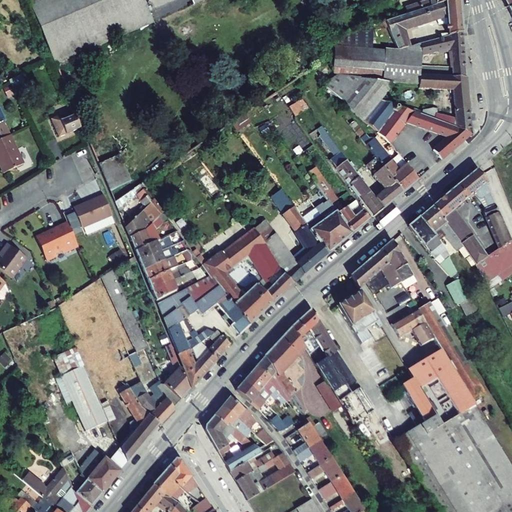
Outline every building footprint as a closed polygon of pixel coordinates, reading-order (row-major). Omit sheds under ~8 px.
[(153,22),(143,0),(27,0),(55,64),(153,22)] [(384,22),(392,40),(397,51),(408,48),(403,30),(436,20),(438,25),(447,25),(448,36),(462,33),(459,0),(453,0),(407,14),(384,22)] [(453,0),(426,0),(405,7),(407,14),(453,0)] [(511,0),(503,0),(508,9),(511,6),(511,0)] [(387,42),(392,40),(384,22),(358,31),(363,44),(379,38),(382,44),(387,42)] [(452,68),(451,61),(436,59),(433,53),(451,49),(463,46),(462,33),(448,36),(420,44),(423,56),(426,55),(432,66),(452,68)] [(396,74),(397,51),(334,45),(334,48),(330,40),(321,43),(332,70),(396,74)] [(397,51),(392,40),(387,42),(390,48),(397,51)] [(396,74),(420,75),(423,56),(420,44),(408,48),(397,51),(396,74)] [(451,61),(452,68),(453,69),(465,69),(463,46),(451,49),(451,61)] [(451,49),(433,53),(436,59),(451,61),(451,49)] [(466,78),(465,69),(453,69),(452,68),(452,77),(466,78)] [(394,83),(395,83),(396,74),(332,70),(334,74),(337,74),(393,83),(394,83)] [(441,161),(471,135),(456,128),(435,120),(428,117),(421,114),(380,101),(393,83),(337,74),(323,85),(347,107),(378,134),(388,144),(406,123),(412,125),(445,137),(447,139),(433,151),(441,161)] [(419,85),(420,75),(396,74),(395,83),(419,85)] [(24,83),(20,75),(9,80),(13,88),(24,83)] [(452,77),(420,75),(419,85),(418,89),(452,90),(454,111),(469,111),(466,78),(452,77)] [(8,99),(13,96),(9,87),(4,90),(8,99)] [(274,103),(271,99),(258,108),(261,112),(274,103)] [(288,108),(294,117),(307,109),(301,99),(288,108)] [(428,117),(435,120),(436,114),(437,109),(432,109),(422,111),(421,114),(428,117)] [(58,138),(80,129),(72,111),(51,119),(58,138)] [(471,135),(469,111),(454,111),(455,119),(436,114),(435,120),(456,128),(471,135)] [(238,134),(245,131),(237,119),(231,123),(238,134)] [(289,142),(299,138),(292,120),(282,124),(289,142)] [(0,139),(10,135),(4,122),(0,124),(0,139)] [(441,161),(433,151),(412,125),(388,144),(398,155),(417,180),(441,161)] [(259,131),(256,127),(245,132),(245,131),(238,134),(245,142),(247,141),(247,138),(259,131)] [(359,178),(321,127),(316,130),(320,136),(319,137),(334,157),(329,161),(348,186),(359,178)] [(371,142),(360,128),(355,132),(365,146),(371,142)] [(23,164),(10,135),(0,139),(0,166),(3,173),(23,164)] [(402,193),(417,180),(398,155),(391,160),(375,139),(371,142),(365,146),(375,158),(402,193)] [(315,150),(312,146),(306,150),(309,154),(315,150)] [(30,164),(26,152),(20,154),(24,166),(30,164)] [(120,156),(98,165),(114,202),(134,189),(120,156)] [(402,193),(375,158),(366,166),(385,191),(375,199),(383,209),(389,204),(402,193)] [(330,205),(337,200),(329,189),(314,168),(308,173),(323,195),(327,201),(330,205)] [(468,256),(469,257),(474,264),(476,266),(485,282),(486,283),(497,276),(501,282),(511,274),(511,267),(511,266),(511,264),(511,244),(510,241),(485,184),(486,183),(475,170),(432,207),(462,248),(468,256)] [(370,193),(359,178),(348,186),(359,201),(370,193)] [(134,220),(125,228),(129,238),(144,231),(163,213),(142,184),(134,189),(114,202),(117,209),(136,196),(140,199),(142,202),(143,206),(131,217),(134,220)] [(329,189),(337,200),(340,198),(333,187),(329,189)] [(301,219),(280,191),(270,198),(294,233),(304,249),(292,259),(264,221),(253,230),(254,230),(265,245),(270,253),(284,275),(293,285),(294,285),(327,255),(306,225),(301,219)] [(375,199),(370,193),(359,201),(372,218),(383,209),(375,199)] [(115,223),(103,196),(73,208),(82,228),(92,224),(95,232),(115,223)] [(318,214),(340,244),(352,234),(337,214),(330,205),(327,201),(322,205),(321,203),(314,209),(314,210),(318,214)] [(352,234),(369,220),(355,201),(337,214),(352,234)] [(462,248),(432,207),(419,218),(433,235),(439,230),(444,237),(456,252),(458,251),(462,248)] [(314,217),(318,214),(314,210),(301,219),(306,225),(313,220),(314,217)] [(144,231),(129,238),(135,252),(159,241),(154,232),(162,224),(166,230),(167,229),(172,225),(169,220),(163,213),(144,231)] [(178,214),(169,220),(172,225),(176,230),(185,223),(178,214)] [(327,255),(340,244),(318,214),(314,217),(313,220),(306,225),(327,255)] [(433,235),(419,218),(408,227),(434,259),(439,254),(444,260),(448,256),(445,250),(438,242),(433,235)] [(55,254),(61,251),(64,252),(64,253),(77,247),(67,223),(53,229),(54,231),(47,234),(45,233),(35,238),(46,261),(56,256),(55,254)] [(85,236),(95,232),(92,224),(82,228),(85,236)] [(176,230),(172,225),(167,229),(171,235),(177,232),(176,230)] [(251,265),(270,253),(265,245),(254,230),(221,254),(232,269),(247,258),(251,265)] [(444,237),(439,230),(433,235),(438,242),(444,237)] [(170,247),(172,246),(168,236),(159,241),(135,252),(139,260),(170,247)] [(403,287),(407,284),(405,281),(413,276),(392,242),(381,251),(403,287)] [(182,254),(187,251),(181,243),(176,244),(178,248),(172,250),(170,247),(139,260),(143,271),(174,257),(182,254)] [(4,253),(0,258),(0,270),(12,279),(27,259),(7,244),(2,251),(4,253)] [(462,248),(458,251),(464,259),(468,256),(462,248)] [(182,254),(187,263),(192,261),(196,259),(192,253),(190,250),(187,251),(182,254)] [(381,251),(358,271),(366,284),(373,295),(388,284),(391,289),(397,285),(399,290),(403,287),(381,251)] [(219,252),(212,258),(225,274),(232,269),(221,254),(219,252)] [(284,275),(270,253),(251,265),(261,280),(257,285),(265,294),(284,275)] [(439,264),(444,260),(439,254),(434,259),(439,264)] [(284,275),(265,294),(257,285),(245,295),(242,291),(239,290),(238,291),(225,274),(212,258),(205,263),(200,256),(196,259),(202,267),(209,277),(211,279),(212,278),(233,306),(249,326),(293,285),(284,275)] [(135,257),(125,263),(128,268),(137,262),(135,257)] [(168,271),(178,267),(174,257),(143,271),(147,281),(168,271)] [(474,264),(469,257),(466,259),(471,267),(474,264)] [(190,267),(188,268),(190,273),(198,269),(192,261),(187,263),(190,267)] [(447,267),(452,276),(456,274),(451,264),(447,267)] [(190,273),(188,268),(179,272),(170,276),(168,271),(147,281),(152,292),(172,281),(190,273)] [(172,281),(152,292),(156,302),(176,292),(174,285),(195,277),(197,280),(205,276),(200,268),(198,269),(190,273),(172,281)] [(101,278),(108,293),(127,334),(136,353),(144,349),(148,348),(112,271),(101,278)] [(358,290),(366,284),(358,271),(350,277),(358,290)] [(497,276),(486,283),(490,289),(501,282),(497,276)] [(229,328),(237,337),(249,326),(233,306),(212,278),(211,279),(209,277),(157,304),(168,331),(178,324),(182,322),(183,321),(176,311),(182,307),(189,317),(197,311),(201,316),(217,304),(225,315),(232,325),(229,328)] [(0,299),(3,299),(9,291),(5,283),(0,279),(0,299)] [(456,305),(459,304),(468,299),(458,280),(446,286),(456,305)] [(403,287),(411,300),(417,297),(409,284),(403,287)] [(381,326),(361,292),(337,306),(361,345),(370,339),(365,330),(375,323),(378,328),(381,326)] [(436,298),(429,302),(437,315),(444,311),(436,298)] [(466,316),(476,311),(469,298),(468,299),(459,304),(466,316)] [(412,312),(391,325),(399,339),(412,332),(425,324),(417,310),(412,302),(408,305),(412,312)] [(429,302),(417,310),(425,324),(434,339),(441,351),(472,402),(485,394),(437,315),(429,302)] [(299,340),(309,331),(327,358),(340,377),(338,378),(345,389),(356,381),(319,322),(312,309),(291,328),(299,340)] [(232,325),(225,315),(221,318),(229,328),(232,325)] [(182,322),(192,339),(198,336),(194,330),(192,332),(184,320),(183,321),(182,322)] [(186,344),(178,324),(168,331),(178,355),(189,351),(186,344)] [(412,332),(420,347),(434,339),(425,324),(412,332)] [(483,337),(488,334),(484,324),(478,327),(483,337)] [(299,340),(291,328),(264,357),(288,394),(294,390),(281,374),(303,350),(302,349),(304,348),(299,340)] [(208,338),(214,334),(206,330),(198,336),(192,339),(193,340),(196,346),(201,343),(208,338)] [(194,364),(200,378),(230,345),(217,331),(214,334),(208,338),(215,344),(208,350),(201,343),(196,346),(192,348),(194,353),(198,362),(194,364)] [(136,353),(127,334),(120,337),(129,356),(136,353)] [(123,360),(129,356),(120,337),(116,339),(122,351),(124,350),(125,351),(120,354),(123,360)] [(192,348),(196,346),(193,340),(186,344),(189,351),(192,348)] [(167,376),(170,378),(163,385),(160,385),(156,387),(166,399),(172,409),(189,391),(171,346),(165,348),(174,369),(167,376)] [(53,359),(61,377),(84,366),(76,349),(53,359)] [(134,368),(149,361),(144,349),(136,353),(129,356),(134,368)] [(178,355),(191,388),(200,378),(194,364),(190,355),(189,351),(178,355)] [(407,370),(441,426),(474,406),(475,406),(472,402),(441,351),(407,370)] [(120,449),(127,464),(158,426),(159,425),(141,408),(129,390),(141,384),(134,368),(129,356),(123,360),(95,374),(93,368),(86,371),(101,406),(107,402),(119,395),(134,420),(129,424),(131,432),(133,434),(120,449)] [(12,361),(7,357),(2,362),(7,367),(12,361)] [(285,401),(286,402),(291,398),(288,394),(264,357),(256,367),(271,379),(268,382),(285,401)] [(403,362),(399,357),(389,363),(393,369),(403,362)] [(374,411),(360,388),(349,396),(345,389),(338,378),(340,377),(327,358),(315,366),(325,381),(341,407),(352,424),(374,411)] [(85,432),(108,422),(103,410),(101,406),(86,371),(84,366),(61,377),(72,401),(85,432)] [(271,398),(279,407),(285,401),(268,382),(271,379),(256,367),(249,375),(264,387),(262,389),(271,398)] [(256,396),(265,404),(271,398),(262,389),(264,387),(249,375),(242,383),(257,395),(256,396)] [(66,404),(72,401),(61,377),(55,379),(66,404)] [(129,390),(141,408),(159,425),(158,426),(160,427),(175,412),(172,409),(166,399),(156,387),(160,385),(156,377),(141,384),(129,390)] [(425,436),(440,427),(411,380),(401,386),(415,409),(408,414),(417,428),(419,427),(425,436)] [(341,407),(325,381),(316,387),(332,413),(341,407)] [(235,391),(259,411),(265,404),(256,396),(257,395),(242,383),(235,391)] [(229,398),(222,407),(237,419),(243,424),(249,429),(256,422),(251,416),(229,398)] [(426,448),(480,416),(474,406),(441,426),(440,427),(425,436),(419,427),(417,428),(394,442),(420,483),(440,471),(426,448)] [(108,422),(108,423),(115,420),(109,407),(103,410),(108,422)] [(231,427),(237,419),(222,407),(214,416),(226,426),(228,424),(231,427)] [(220,456),(230,451),(227,446),(224,441),(230,434),(234,437),(248,449),(253,446),(245,438),(231,427),(228,424),(226,426),(214,416),(206,426),(205,431),(217,453),(220,456)] [(287,429),(281,422),(277,416),(269,422),(278,433),(287,429)] [(287,416),(281,422),(287,429),(294,425),(290,419),(287,416)] [(294,425),(299,421),(295,416),(290,419),(294,425)] [(432,504),(437,511),(511,511),(511,468),(480,416),(426,448),(440,471),(420,483),(426,493),(432,504)] [(309,417),(305,420),(308,424),(318,440),(325,436),(319,424),(315,426),(309,417)] [(245,438),(251,431),(249,429),(243,424),(237,419),(231,427),(245,438)] [(296,457),(319,442),(318,440),(308,424),(284,439),(286,442),(299,434),(305,444),(292,452),(296,457)] [(265,446),(273,441),(263,430),(255,436),(265,446)] [(227,446),(234,437),(230,434),(224,441),(227,446)] [(36,440),(41,448),(47,444),(42,436),(36,440)] [(319,442),(321,445),(328,441),(325,436),(318,440),(319,442)] [(312,455),(319,466),(330,459),(321,445),(319,442),(296,457),(300,463),(312,455)] [(61,444),(54,449),(60,461),(67,458),(69,457),(61,444)] [(72,455),(78,469),(94,450),(88,446),(72,455)] [(253,458),(262,453),(253,446),(248,449),(241,453),(237,446),(230,451),(220,456),(230,472),(253,458)] [(86,481),(102,495),(127,464),(120,449),(119,448),(108,462),(94,450),(78,469),(81,474),(79,476),(84,479),(86,481)] [(271,461),(275,458),(272,453),(256,463),(253,458),(230,472),(235,482),(271,461)] [(278,471),(289,465),(282,454),(275,458),(271,461),(274,465),(278,471)] [(60,461),(62,466),(69,461),(67,458),(60,461)] [(328,481),(330,483),(342,476),(330,459),(319,466),(307,474),(311,480),(323,472),(328,481)] [(187,494),(198,487),(180,461),(176,460),(169,468),(179,475),(172,483),(178,488),(187,494)] [(247,502),(294,474),(289,465),(278,471),(263,480),(260,474),(274,465),(271,461),(235,482),(247,502)] [(58,511),(70,511),(78,503),(75,495),(73,491),(63,468),(46,488),(29,473),(22,481),(42,498),(46,501),(58,511)] [(153,486),(170,498),(178,488),(172,483),(179,475),(169,468),(153,486)] [(341,501),(353,493),(342,476),(330,483),(328,485),(318,491),(323,500),(336,492),(341,501)] [(75,495),(86,481),(84,479),(73,491),(75,495)] [(86,511),(102,495),(86,481),(75,495),(78,503),(82,511),(86,511)] [(314,486),(318,491),(328,485),(326,482),(323,484),(320,482),(314,486)] [(147,511),(149,510),(151,511),(158,511),(162,508),(167,511),(185,511),(181,506),(170,498),(153,486),(131,511),(147,511)] [(37,511),(46,501),(42,498),(37,505),(21,491),(18,496),(21,498),(30,506),(37,511)] [(193,511),(214,511),(201,492),(191,498),(200,504),(192,509),(193,511)] [(362,511),(364,511),(353,493),(341,501),(329,509),(331,511),(343,503),(348,511),(345,511),(362,511)] [(428,507),(432,504),(426,493),(421,496),(428,507)] [(5,509),(9,511),(18,501),(14,498),(5,509)] [(25,511),(27,511),(25,510),(30,506),(21,498),(18,501),(9,511),(25,511)] [(318,511),(311,500),(296,509),(298,511),(318,511)] [(58,511),(46,501),(37,511),(58,511)]
